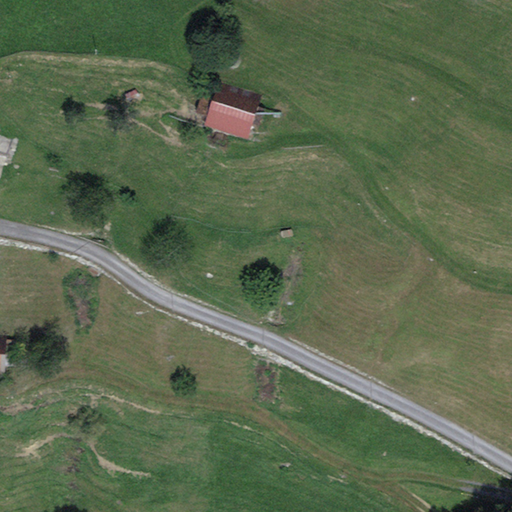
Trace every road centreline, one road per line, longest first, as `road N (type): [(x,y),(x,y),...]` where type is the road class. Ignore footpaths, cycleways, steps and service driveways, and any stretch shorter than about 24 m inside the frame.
road 1 (residential): [(511,465),(320,365),(151,291),(90,251),(0,229)]
road 2 (track): [(432,511),(251,409),(171,397),(74,368),(0,390)]
road 3 (track): [(511,287),(463,274),(395,214),(333,135),(268,89),(151,48)]
road 4 (track): [(232,153),(333,135),(363,140),(397,166)]
road 5 (track): [(511,496),(425,476),(371,476)]
